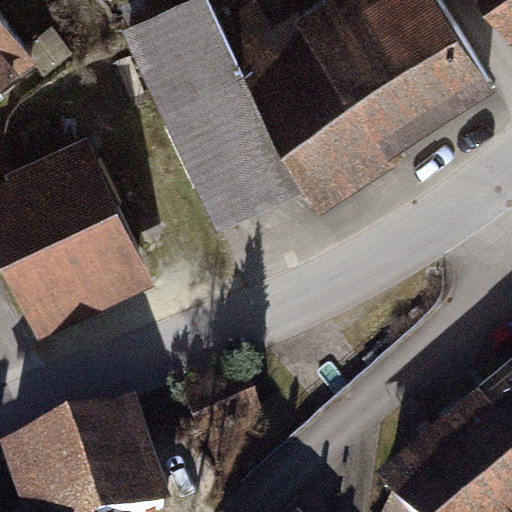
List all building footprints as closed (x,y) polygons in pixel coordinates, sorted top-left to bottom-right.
[(1,0),(0,0),(0,95),(48,61),(1,0)] [(227,0),(197,0),(135,28),(228,222),(313,183),(332,213),(511,96),(511,95),(454,0),(338,0),(290,29),(269,0),(263,0),(236,16),(227,0)] [(511,0),(499,0),(511,17),(511,0)] [(26,184),(0,194),(0,210),(48,330),(162,284),(102,135),(19,169),(26,184)] [(251,374),(195,393),(209,434),(265,415),(251,374)] [(511,511),(511,390),(393,494),(408,511),(511,511)] [(30,511),(181,511),(150,416),(17,463),(30,511)]
